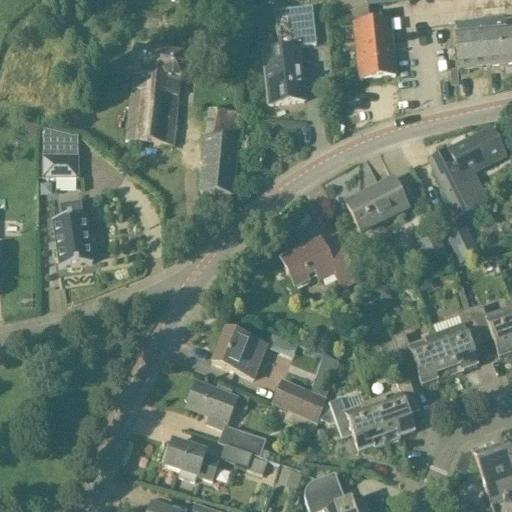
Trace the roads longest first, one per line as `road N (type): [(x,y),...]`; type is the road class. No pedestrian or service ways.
road 1 (secondary): [(511,109),(369,144),(302,179),(200,279)]
road 2 (secondary): [(200,279),(117,428),(89,511)]
road 3 (residential): [(200,279),(0,340)]
road 4 (residential): [(418,511),(455,434),(511,414)]
